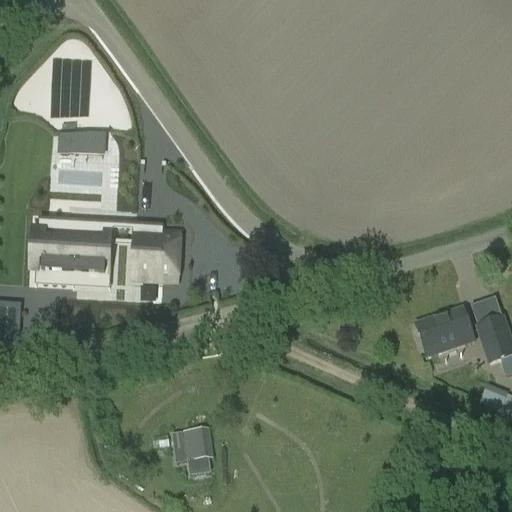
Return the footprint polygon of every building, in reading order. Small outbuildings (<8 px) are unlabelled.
[(106,280),(108,249),(102,248),(103,228),(88,227),(87,232),(74,231),(75,226),(55,224),(53,244),(45,244),(42,275),(106,280)] [(159,284),(177,285),(180,237),(163,236),(162,236),(161,251),(136,250),(137,234),(136,234),(135,250),(133,280),(159,281),(159,284)] [(206,300),(207,288),(208,277),(210,256),(195,255),(192,299),(206,300)] [(0,335),(25,338),(29,290),(1,288),(0,302),(0,335)] [(463,312),(424,324),(415,328),(426,360),(474,344),(463,312)] [(500,317),(482,323),(493,356),(511,351),(500,317)] [(508,397),(487,388),(480,407),(501,415),(508,397)] [(209,432),(171,437),(175,466),(212,461),(209,432)]
